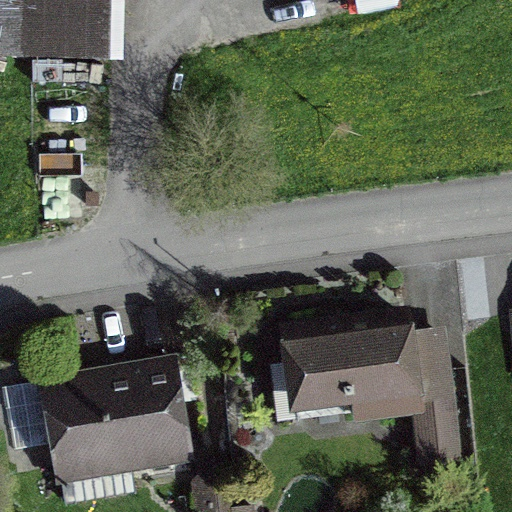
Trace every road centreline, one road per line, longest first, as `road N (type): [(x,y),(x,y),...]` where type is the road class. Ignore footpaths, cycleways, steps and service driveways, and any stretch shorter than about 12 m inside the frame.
road 1 (residential): [(511,215),(0,292)]
road 2 (unknown): [(147,0),(127,100),(125,271)]
